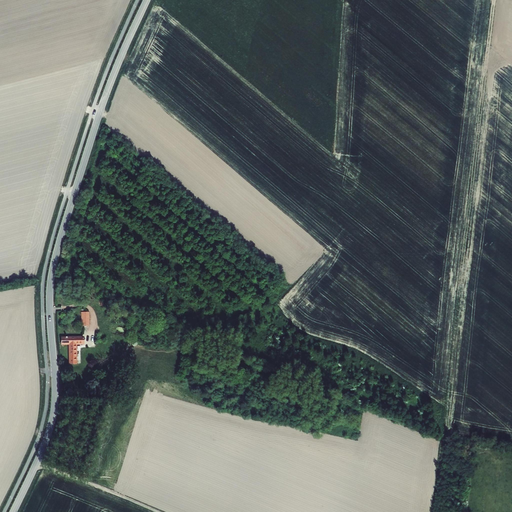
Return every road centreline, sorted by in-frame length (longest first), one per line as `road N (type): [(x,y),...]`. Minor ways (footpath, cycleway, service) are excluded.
road 1 (tertiary): [(12,511),(54,410),(49,291),(57,247),(106,91),(146,0)]
road 2 (track): [(432,511),(493,0)]
road 3 (track): [(35,464),(156,511)]
